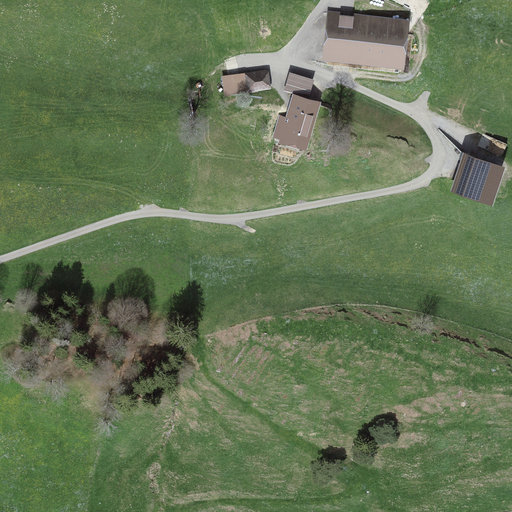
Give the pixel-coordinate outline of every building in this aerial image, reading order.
[(399,63),(403,25),(331,17),(327,55),(399,63)] [(228,96),(249,93),(249,90),(264,87),(262,75),(226,80),(228,96)] [(287,87),(301,89),(303,76),(288,75),(287,87)] [(305,145),(317,103),(296,97),(292,112),(287,110),(285,118),(279,117),(274,136),(305,145)] [(482,133),(477,150),(502,157),(507,141),(482,133)] [(488,165),(461,159),(460,165),(451,163),(449,170),(458,172),(455,185),(482,191),(488,165)]
